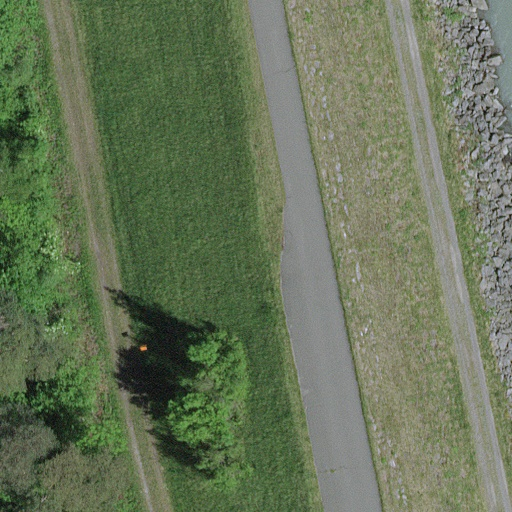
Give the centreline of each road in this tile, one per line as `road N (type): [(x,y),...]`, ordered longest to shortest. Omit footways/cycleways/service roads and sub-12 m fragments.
road 1 (track): [(393,0),(494,511)]
road 2 (track): [(261,0),(358,511)]
